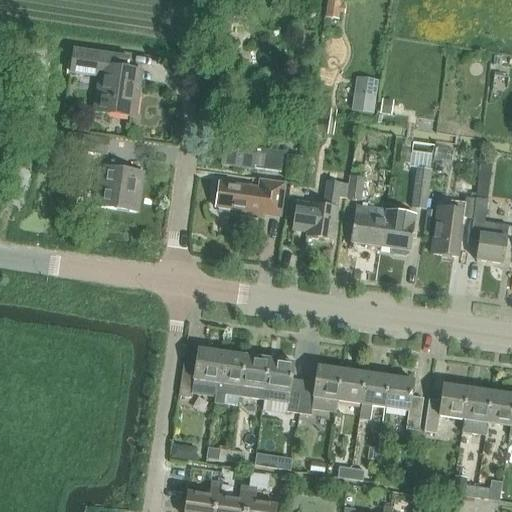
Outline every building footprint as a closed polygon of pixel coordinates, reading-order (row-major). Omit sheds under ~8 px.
[(345,8),(340,8),(341,1),(334,0),(328,0),(326,19),(339,21),(340,14),(344,15),(345,8)] [(214,19),(208,55),(225,58),(231,22),(214,19)] [(75,48),(72,71),(99,75),(94,110),(136,117),(142,78),(112,74),(113,70),(127,72),(130,56),(75,48)] [(373,115),(378,82),(356,79),(351,112),(373,115)] [(66,152),(80,154),(80,151),(106,155),(108,140),(68,135),(66,152)] [(257,140),(227,136),(223,163),(282,171),(284,151),(268,149),(267,154),(256,153),(257,140)] [(363,136),(362,157),(379,158),(380,137),(363,136)] [(345,180),(346,167),(323,165),(322,177),(345,180)] [(97,205),(138,210),(143,173),(102,168),(97,205)] [(417,168),(411,209),(425,211),(430,170),(417,168)] [(364,179),(350,177),(347,199),(361,201),(364,179)] [(221,181),(217,206),(245,210),(244,214),(262,216),(263,206),(281,208),(285,182),(260,178),(259,186),(251,185),(221,181)] [(307,236),(334,239),(341,185),(328,183),(325,205),(312,204),(298,202),(294,230),(308,232),(307,236)] [(474,220),(471,240),(480,242),(477,261),(504,264),(509,226),(485,222),(488,200),(476,198),(476,200),(474,220)] [(437,222),(432,255),(457,259),(462,228),(460,226),(461,218),(474,220),(476,200),(465,199),(464,205),(450,204),(450,211),(439,209),(437,222)] [(382,247),(387,210),(358,206),(353,242),(382,247)] [(409,251),(411,251),(417,215),(387,210),(382,247),(391,248),(390,253),(393,256),(405,258),(408,255),(409,251)] [(183,364),(179,397),(191,398),(191,395),(215,398),(222,354),(198,350),(195,366),(183,364)] [(215,398),(214,405),(223,406),(225,396),(239,398),(240,398),(246,357),(222,354),(215,398)] [(246,357),(240,398),(264,402),(269,361),(246,357)] [(269,361),(264,402),(288,405),(286,413),(299,415),(304,382),(291,381),(293,364),(269,361)] [(304,382),(299,415),(311,416),(311,410),(336,414),(337,402),(342,371),(317,368),(315,384),(304,382)] [(342,371),(337,402),(361,406),(366,375),(342,371)] [(361,406),(359,420),(370,421),(372,408),(385,409),(389,378),(366,375),(361,406)] [(389,378),(385,409),(409,413),(407,431),(418,432),(423,400),(411,398),(413,382),(389,378)] [(429,401),(425,433),(436,435),(439,417),(463,421),(468,390),(443,386),(441,403),(429,401)] [(463,421),(461,433),(485,437),(487,424),(492,393),(468,390),(463,421)] [(511,396),(492,393),(487,424),(511,428),(511,418),(511,396)] [(195,461),(197,447),(173,444),(171,457),(195,461)] [(208,449),(206,460),(231,463),(232,453),(208,449)] [(232,453),(231,463),(243,465),(244,455),(232,453)] [(339,469),(338,479),(350,480),(351,471),(339,469)] [(351,471),(350,480),(362,482),(364,473),(351,471)] [(262,490),(266,491),(269,477),(251,474),(249,488),(257,490),(257,491),(262,492),(262,490)] [(187,493),(183,511),(214,511),(217,498),(219,484),(211,483),(209,497),(187,493)] [(217,498),(214,511),(245,511),(249,488),(241,487),(239,501),(217,498)] [(465,487),(463,498),(476,500),(477,489),(465,487)] [(249,488),(245,511),(276,511),(277,507),(255,504),(257,491),(257,490),(249,488)] [(477,489),(476,500),(488,501),(490,490),(477,489)]
